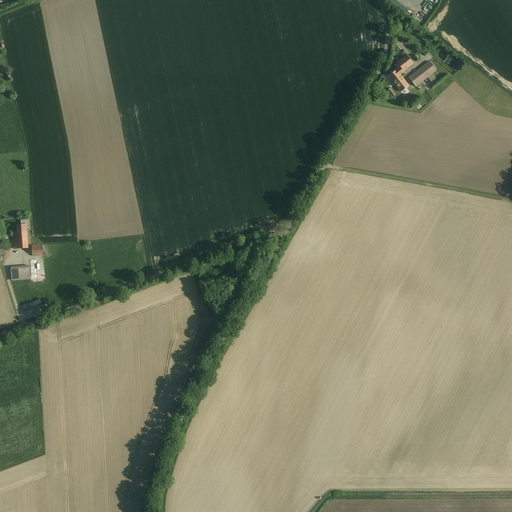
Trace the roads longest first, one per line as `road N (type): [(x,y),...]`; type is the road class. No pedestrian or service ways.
road 1 (unclassified): [(154,511),(162,468),(201,370),(281,231)]
road 2 (unclassified): [(0,333),(281,231)]
road 3 (unclassified): [(281,231),(383,59),(380,0)]
